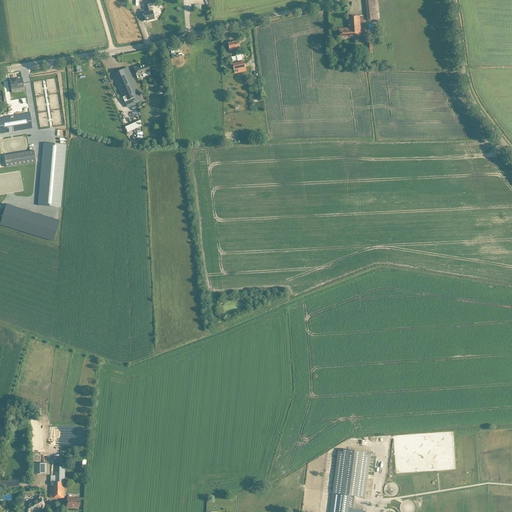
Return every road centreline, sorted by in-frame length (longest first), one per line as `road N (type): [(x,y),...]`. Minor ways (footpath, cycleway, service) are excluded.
road 1 (unclassified): [(113,51),(338,0)]
road 2 (unclassified): [(511,153),(474,104),(450,0)]
